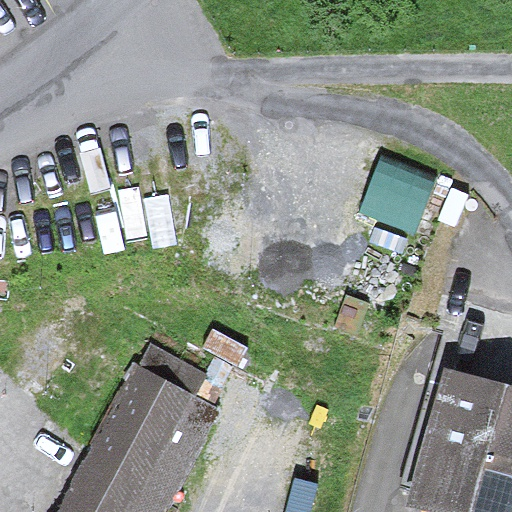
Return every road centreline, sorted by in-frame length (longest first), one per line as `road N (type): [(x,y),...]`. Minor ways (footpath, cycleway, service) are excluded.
road 1 (track): [(95,21),(228,86),(372,112),(435,135),(511,212)]
road 2 (unknown): [(85,511),(228,86)]
road 3 (track): [(95,21),(253,69),(511,67)]
